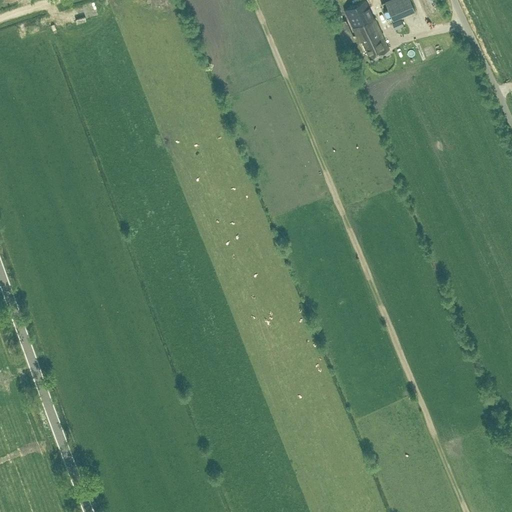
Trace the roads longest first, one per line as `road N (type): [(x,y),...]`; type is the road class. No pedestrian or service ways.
road 1 (track): [(255,0),(466,511)]
road 2 (unclassified): [(87,511),(0,281)]
road 3 (unclassified): [(511,127),(454,0)]
